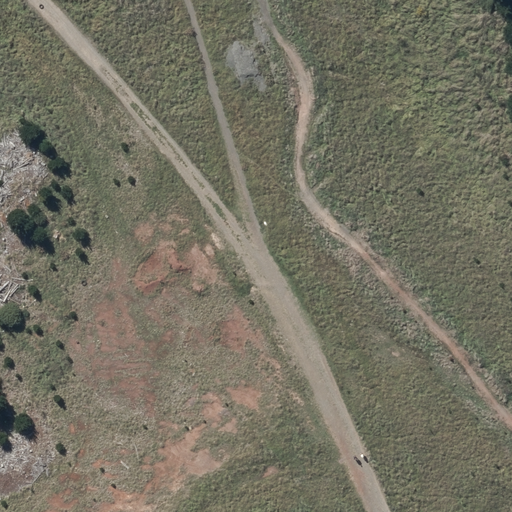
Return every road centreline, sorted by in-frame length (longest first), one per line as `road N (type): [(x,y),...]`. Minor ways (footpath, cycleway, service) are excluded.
road 1 (track): [(270,287),(194,180),(39,0)]
road 2 (track): [(379,511),(270,287)]
